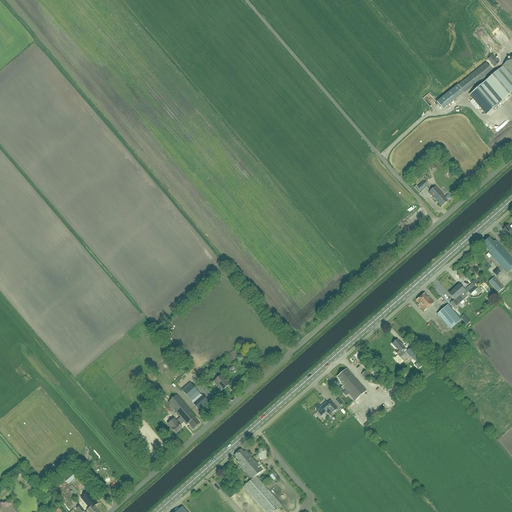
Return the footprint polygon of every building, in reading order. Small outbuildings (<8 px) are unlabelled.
[(499,63),(493,55),(487,59),(493,67),(499,63)] [(511,57),(502,67),(471,95),(487,114),(511,92),(511,57)] [(450,91),(456,98),(491,70),(485,63),(450,91)] [(417,188),(421,193),(427,187),(425,185),(430,180),(428,178),(417,188)] [(437,201),(441,207),(448,201),(447,201),(451,198),(448,195),(447,195),(445,198),(442,195),(443,195),(435,186),(428,193),(436,202),(437,201)] [(511,225),(510,227),(508,225),(502,231),(510,240),(511,238),(511,225)] [(506,274),(511,269),(511,259),(495,241),(493,243),(489,239),(484,244),(487,248),(486,249),(489,252),(488,254),(506,274)] [(498,294),(504,289),(494,278),(489,283),(498,294)] [(462,283),(466,288),(471,284),(467,279),(462,283)] [(488,293),(491,290),(484,283),(481,286),(488,293)] [(476,289),(472,284),(466,289),(470,295),(476,289)] [(454,290),(459,296),(463,301),(467,297),(466,295),(468,294),(465,290),(464,291),(459,286),(454,290)] [(459,304),(455,300),(459,296),(454,290),(449,295),(454,300),(450,304),(454,309),(459,304)] [(424,312),(434,303),(429,298),(428,298),(425,294),(416,301),(419,304),(418,305),(424,312)] [(448,306),(437,315),(450,330),(461,321),(448,306)] [(403,353),(402,352),(405,349),(397,340),(392,345),(397,351),(395,353),(400,358),(404,354),(403,352),(403,353)] [(417,363),(415,365),(418,369),(422,366),(418,361),(421,359),(411,348),(407,352),(417,363)] [(354,401),(366,391),(347,369),(337,378),(341,382),(340,383),(343,386),(342,387),(354,401)] [(366,381),(371,377),(366,372),(362,376),(366,381)] [(221,392),(222,390),(223,390),(229,385),(221,376),(214,381),(219,387),(218,388),(218,389),(220,392),(221,392)] [(181,390),(191,402),(200,394),(190,383),(181,390)] [(176,422),(174,419),(167,425),(176,434),(182,429),(179,425),(183,421),(187,425),(189,423),(193,428),(199,423),(195,418),(196,417),(177,395),(168,403),(180,418),(176,422)] [(198,410),(207,402),(202,396),(193,403),(198,410)] [(316,410),(317,411),(316,411),(321,417),(326,412),(329,416),(337,409),(333,404),(331,407),(327,403),(324,405),(321,408),(320,407),(319,406),(318,406),(316,407),(316,408),(316,409),(316,410)] [(262,459),(264,459),(267,458),(269,452),(265,448),(259,449),(257,454),(262,459)] [(259,462),(260,462),(255,456),(252,459),(246,451),(243,453),(242,450),(235,456),(239,461),(238,462),(241,466),(240,467),(251,480),(243,487),(265,511),(273,511),(281,505),(256,476),(262,470),(257,464),(259,462)] [(52,467),(53,468),(57,473),(66,466),(62,461),(62,460),(52,467)] [(68,485),(77,477),(73,471),(63,479),(68,485)] [(274,472),(272,474),(278,481),(280,479),(274,472)] [(98,511),(95,508),(96,508),(94,506),(97,504),(87,492),(81,498),(89,508),(87,510),(88,511),(98,511)]
